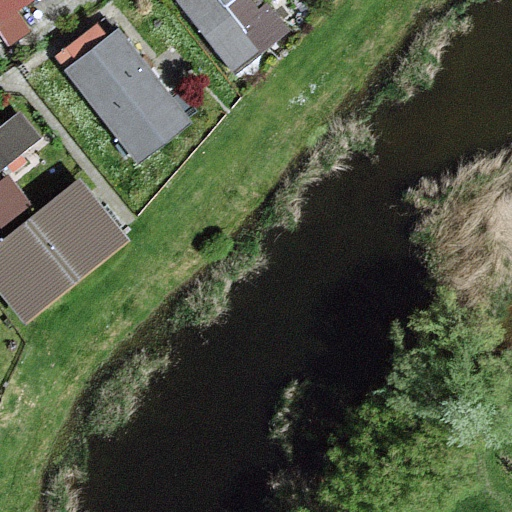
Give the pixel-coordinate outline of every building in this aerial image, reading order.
[(0,0),(0,8),(12,0),(0,0)] [(172,0),(231,69),(272,31),(249,0),(172,0)] [(102,10),(45,49),(128,154),(190,109),(102,10)] [(18,97),(0,110),(0,151),(38,123),(18,97)] [(9,158),(0,164),(0,213),(0,214),(33,189),(9,158)] [(70,165),(0,223),(0,291),(22,318),(124,228),(70,165)]
